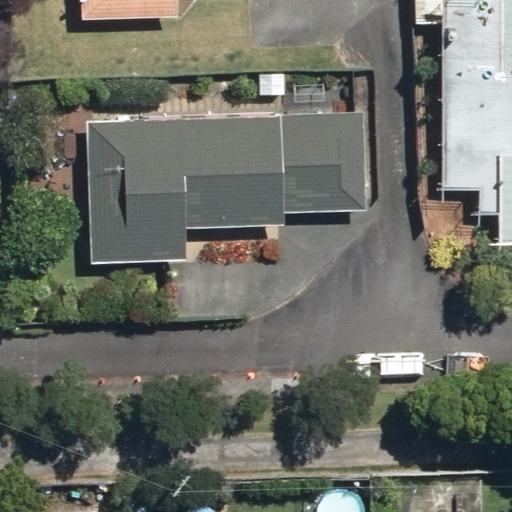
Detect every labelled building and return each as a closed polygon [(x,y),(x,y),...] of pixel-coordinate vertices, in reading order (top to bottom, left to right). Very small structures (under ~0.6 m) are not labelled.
[(90,0),(91,12),(187,9),(187,0),(90,0)] [(489,178),(491,234),(511,233),(511,0),(451,0),(455,178),(489,178)] [(264,66),(265,88),(290,88),(289,65),(264,66)] [(97,112),(101,253),(196,251),(195,216),(293,214),(293,203),(374,201),(371,105),(97,112)] [(111,511),(90,482),(49,511),(111,511)]
